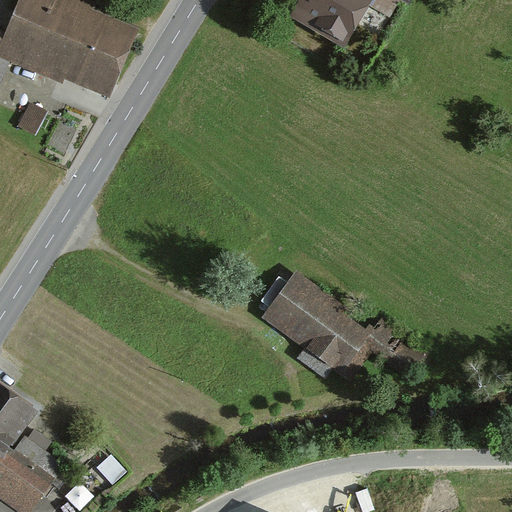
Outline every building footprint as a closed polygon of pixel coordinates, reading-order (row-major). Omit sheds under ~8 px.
[(136,29),(62,0),(19,0),(6,35),(0,33),(0,82),(9,59),(108,98),(136,29)] [(376,0),(305,0),(299,12),(353,43),(376,0)] [(340,313),(289,278),(260,320),(348,380),(367,352),(405,378),(422,353),(348,302),(340,313)] [(0,451),(26,415),(0,396),(0,451)] [(22,435),(0,465),(0,493),(26,511),(29,511),(64,465),(22,435)]
